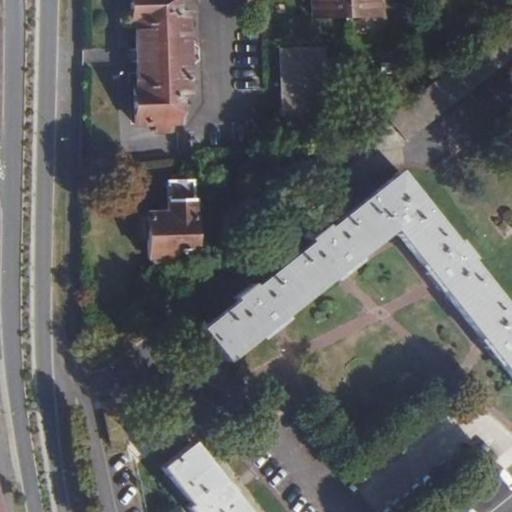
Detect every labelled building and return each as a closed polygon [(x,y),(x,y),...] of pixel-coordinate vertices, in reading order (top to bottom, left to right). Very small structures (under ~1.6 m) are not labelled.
[(140,81),(141,120),(161,119),(161,126),(176,126),(176,118),(186,117),(185,90),(193,90),(192,60),(197,59),(201,55),(200,44),(195,37),(190,37),(189,8),(179,8),(178,0),(133,0),(135,21),(141,21),(144,80),(140,81)] [(323,0),(324,14),(389,10),(388,0),(323,0)] [(511,18),(387,117),(406,139),(511,54),(511,18)] [(332,38),(289,41),(296,130),(338,127),(332,38)] [(238,301),(204,329),(228,358),(396,228),(511,374),(511,312),(472,261),(475,257),(467,245),(463,248),(403,172),(333,227),(329,224),(238,297),(238,301)] [(193,176),(170,176),(170,211),(140,212),(142,234),(149,234),(150,255),(155,261),(167,261),(172,255),(172,248),(196,248),(193,176)] [(247,511),(192,443),(163,467),(189,502),(186,505),(191,511),(247,511)]
